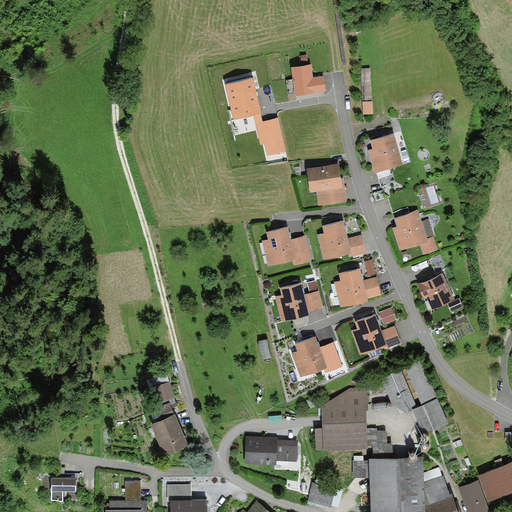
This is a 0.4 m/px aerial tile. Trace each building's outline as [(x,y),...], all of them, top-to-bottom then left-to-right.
[(312,64),(292,66),(296,94),(327,90),(325,75),(314,77),(312,64)] [(362,69),(364,113),(373,112),(371,69),(362,69)] [(263,119),(253,77),(228,83),(234,109),(231,110),(236,132),(257,127),(261,143),(265,143),(268,154),(287,149),(278,116),(263,119)] [(393,134),(371,141),(373,147),(368,149),(376,173),(402,165),(393,134)] [(338,166),(307,170),(310,193),(318,192),(319,205),(347,202),(344,178),(340,179),(338,166)] [(400,251),(420,243),(424,254),(438,249),(434,237),(428,239),(418,211),(394,220),(397,227),(392,229),(400,251)] [(348,237),(344,220),(324,225),(325,231),(317,233),(324,258),(352,251),(353,255),(366,252),(361,234),(348,237)] [(290,239),(288,226),(267,231),(269,239),(263,241),(268,264),(293,259),(294,263),(312,259),(306,235),(290,239)] [(440,255),(430,260),(437,272),(447,267),(440,255)] [(375,260),(366,262),(369,276),(377,275),(375,260)] [(363,279),(360,267),(339,272),(341,279),(334,281),(341,307),(367,300),(366,297),(383,293),(378,275),(363,279)] [(443,274),(417,286),(424,301),(428,299),(432,310),(447,303),(451,313),(463,307),(460,299),(455,301),(443,274)] [(303,290),(301,283),(281,289),(282,295),(275,297),(281,321),(309,313),(309,311),(323,307),(319,290),(304,294),(303,290)] [(395,308),(383,310),(384,324),(397,323),(395,308)] [(382,330),(376,314),(356,321),(359,329),(352,331),(360,353),(387,344),(388,347),(402,342),(396,325),(382,330)] [(319,347),(316,336),(296,344),(298,350),(291,352),(300,376),(327,366),(329,370),(343,365),(334,341),(319,347)] [(421,360),(409,365),(424,398),(436,393),(421,360)] [(402,368),(381,377),(391,400),(411,392),(402,368)] [(317,444),(368,443),(366,386),(348,387),(324,401),(324,423),(317,423),(317,444)] [(153,407),(156,415),(172,409),(169,401),(153,407)] [(163,449),(184,441),(172,409),(156,415),(152,416),(163,449)] [(246,461),(276,462),(276,456),(277,436),(248,435),(246,461)] [(277,436),(276,456),(296,457),(297,437),(277,436)] [(424,451),(371,452),(371,456),(371,471),(371,500),(419,499),(424,499),(424,472),(424,451)] [(371,471),(371,456),(354,456),(354,471),(371,471)] [(511,457),(479,470),(489,495),(511,486),(511,457)] [(424,472),(424,499),(419,499),(423,511),(462,511),(453,486),(449,488),(444,472),(442,473),(440,466),(424,472)] [(76,473),(52,473),(52,499),(64,499),(64,487),(76,488),(76,473)] [(110,506),(106,506),(106,511),(147,511),(147,498),(141,498),(141,478),(125,478),(125,498),(110,498),(110,506)] [(479,478),(460,485),(470,511),(473,511),(477,511),(490,508),(479,478)] [(312,481),(308,497),(329,501),(332,486),(312,481)] [(167,498),(171,498),(171,511),(208,511),(208,495),(194,495),(194,482),(167,482),(167,498)] [(275,511),(257,498),(247,511),(242,508),(239,511),(275,511)]
